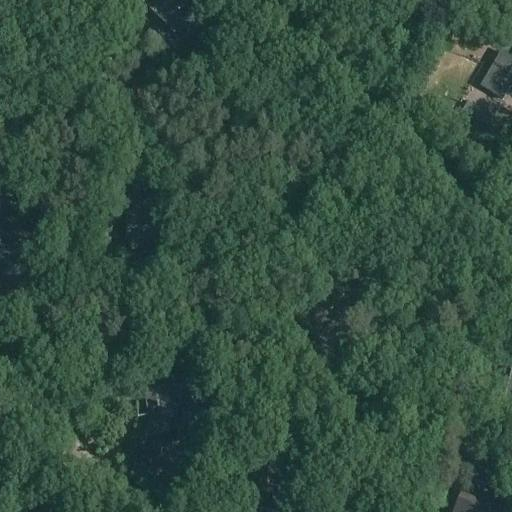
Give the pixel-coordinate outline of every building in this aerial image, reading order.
[(174,36),(194,17),(177,0),(156,0),(147,9),(174,36)] [(486,7),(471,19),(478,28),(493,16),(486,7)] [(126,43),(137,31),(124,19),(113,30),(126,43)] [(504,101),(511,87),(511,59),(500,53),(480,88),(504,101)] [(150,203),(123,208),(130,251),(157,246),(150,203)] [(0,264),(19,274),(31,251),(0,235),(0,264)] [(322,350),(354,317),(339,303),(346,295),(328,278),(317,290),(322,296),(295,324),(322,350)] [(188,385),(144,393),(148,418),(177,413),(179,427),(199,423),(196,404),(191,405),(188,385)] [(233,505),(247,509),(258,511),(279,511),(284,493),(264,488),(267,476),(242,469),(237,490),(233,505)] [(494,511),(496,508),(462,493),(453,511),(494,511)]
